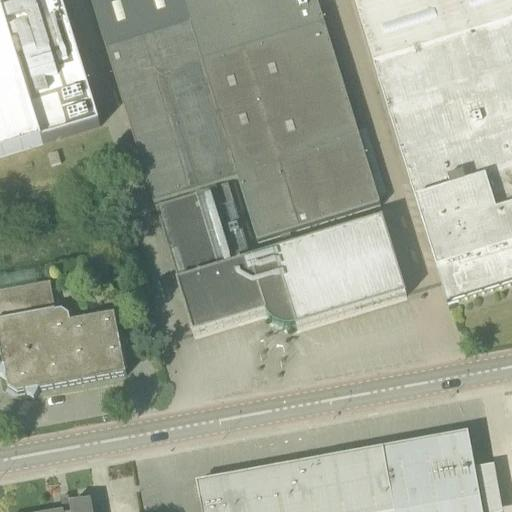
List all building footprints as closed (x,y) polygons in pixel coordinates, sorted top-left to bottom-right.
[(0,0),(0,159),(100,129),(64,12),(60,0),(0,0)] [(380,209),(324,28),(305,33),(301,18),(319,12),(315,0),(181,0),(190,27),(106,53),(154,207),(173,201),(174,205),(200,197),(199,193),(237,182),(257,247),(280,240),(284,253),(293,249),(290,237),(379,209),(380,209)] [(511,0),(353,0),(442,287),(448,307),(449,307),(511,287),(511,0)] [(324,28),(319,12),(301,18),(305,33),(324,28)] [(297,332),(406,299),(383,222),(293,249),(284,253),(251,263),(228,188),(200,197),(174,205),(156,211),(178,285),(177,285),(193,339),(266,317),(269,322),(273,327),(278,330),(284,332),(290,332),(296,331),(297,331),(297,332)] [(50,285),(0,294),(0,349),(4,370),(0,375),(0,378),(6,383),(8,391),(17,398),(26,396),(34,402),(39,394),(126,378),(115,317),(70,326),(69,319),(62,314),(56,316),(50,285)] [(481,511),(472,458),(468,438),(198,487),(202,511),(481,511)]
